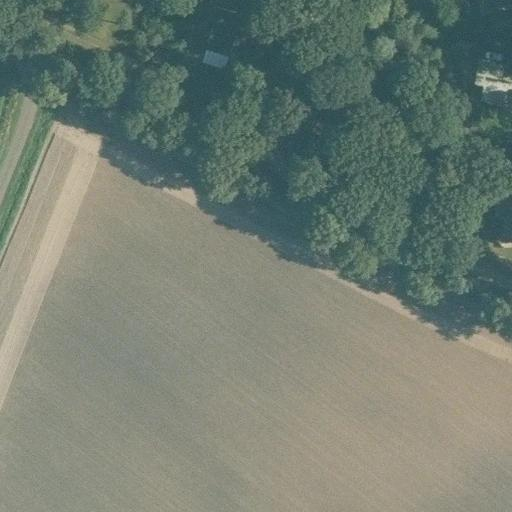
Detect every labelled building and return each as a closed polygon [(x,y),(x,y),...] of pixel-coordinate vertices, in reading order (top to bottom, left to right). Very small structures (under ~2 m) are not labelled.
[(511,0),(481,0),(484,11),(497,8),(511,4),(511,0)] [(229,56),(235,37),(238,28),(243,30),(247,16),(214,6),(210,20),(215,21),(211,34),(210,38),(207,49),(229,56)] [(479,61),(474,85),(481,86),(480,100),(511,106),(511,83),(503,82),(505,66),(479,61)] [(466,106),(464,114),(478,118),(480,109),(466,106)] [(334,146),(337,126),(340,113),(316,109),(310,141),(334,146)] [(439,197),(439,177),(439,164),(415,164),(415,197),(439,197)] [(511,239),(511,206),(504,206),(503,240),(511,239)]
